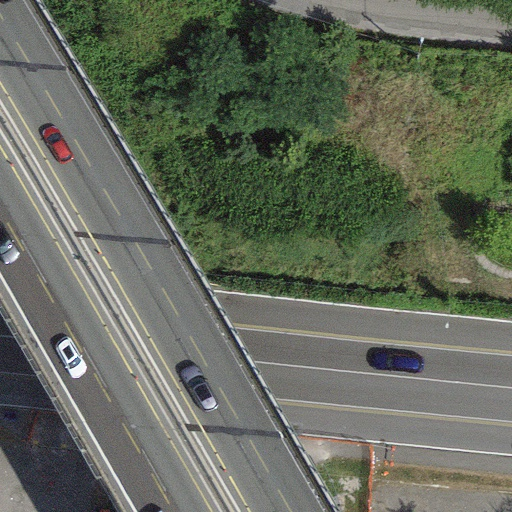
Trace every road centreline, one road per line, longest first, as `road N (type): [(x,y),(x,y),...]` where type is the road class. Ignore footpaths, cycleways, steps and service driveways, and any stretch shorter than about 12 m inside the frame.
road 1 (motorway): [(270,511),(0,46)]
road 2 (primary): [(0,337),(511,389)]
road 3 (unclassified): [(511,27),(312,0)]
